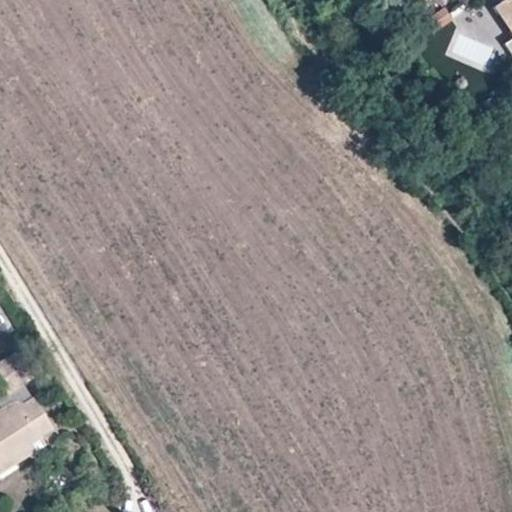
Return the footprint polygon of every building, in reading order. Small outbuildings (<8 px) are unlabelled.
[(511,0),(502,0),(503,1),(495,7),(492,8),(503,25),(493,31),(511,58),(511,0)] [(440,27),(451,20),(447,14),(436,21),(440,27)] [(430,35),(440,27),(436,21),(426,29),(430,35)] [(22,385),(31,379),(15,352),(2,360),(0,361),(0,384),(7,395),(22,385)] [(21,405),(31,399),(22,385),(7,395),(0,399),(0,410),(4,416),(8,413),(15,404),(21,405)] [(38,437),(51,429),(31,399),(21,405),(15,404),(8,413),(4,416),(0,410),(0,473),(15,464),(9,456),(38,437)] [(15,464),(44,445),(38,437),(9,456),(15,464)]
